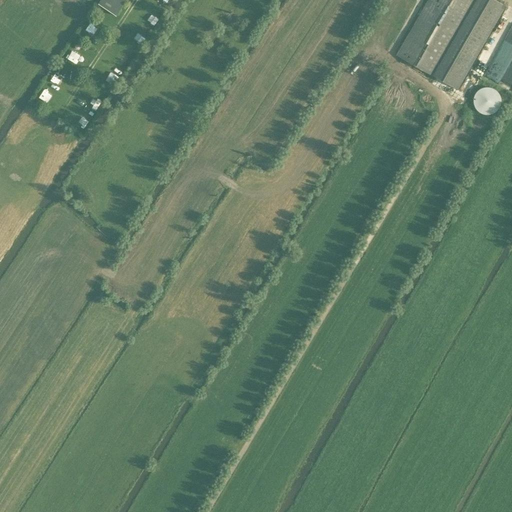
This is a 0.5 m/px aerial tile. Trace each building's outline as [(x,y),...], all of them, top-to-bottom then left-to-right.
[(117,14),(126,0),(100,0),(99,3),(117,14)] [(428,0),(397,55),(432,75),(457,89),(505,6),(495,0),(428,0)] [(90,23),(84,31),(93,36),(98,27),(90,23)] [(491,66),(486,76),(511,89),(511,29),(492,67),(491,66)] [(66,60),(78,63),(80,54),(69,51),(66,60)] [(53,72),(49,80),(60,85),(63,77),(53,72)] [(487,117),(503,100),(485,84),(469,101),(487,117)] [(44,91),(36,101),(44,106),(52,96),(44,91)]
